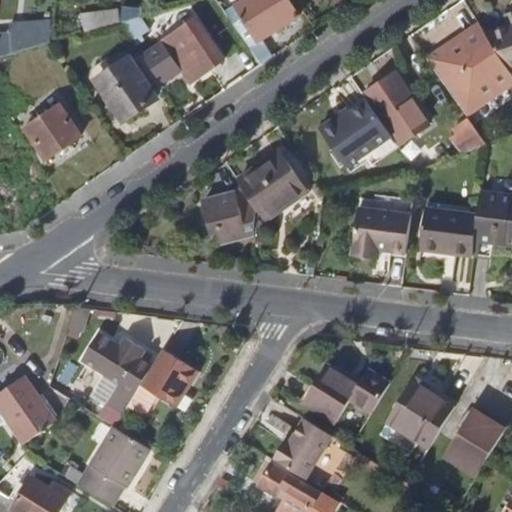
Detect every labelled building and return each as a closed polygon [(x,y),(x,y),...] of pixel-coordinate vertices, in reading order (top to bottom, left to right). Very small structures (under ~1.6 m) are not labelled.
[(246,17),(236,23),(251,47),(302,16),(292,0),(266,0),(269,3),(252,13),(249,7),(242,11),(246,17)] [(147,33),(138,19),(124,23),(137,40),(147,33)] [(39,38),(38,48),(47,45),(52,44),(54,23),(28,20),(27,30),(19,29),(19,35),(39,38)] [(199,21),(166,44),(193,83),(226,60),(199,21)] [(454,52),(436,65),(467,112),(511,82),(511,65),(493,38),(486,27),(452,50),(454,52)] [(511,30),(493,38),(511,65),(511,30)] [(154,95),(166,86),(145,55),(132,64),(129,60),(99,82),(126,120),(156,99),(154,95)] [(398,72),(370,91),(406,143),(434,123),(398,72)] [(324,126),(351,166),(370,152),(374,158),(377,163),(403,145),(374,103),(358,114),(344,123),(339,116),(324,126)] [(62,104),(27,127),(51,162),(86,138),(62,104)] [(352,106),(339,116),(344,123),(358,114),(352,106)] [(462,134),(474,150),(491,144),(472,118),(458,128),(462,134)] [(456,139),(465,154),(474,150),(462,134),(456,139)] [(282,151),(241,179),(264,213),(287,197),(291,203),(309,190),(282,151)] [(355,171),(374,158),(370,152),(351,166),(355,171)] [(511,194),(485,191),(482,213),(479,240),(511,244),(511,194)] [(231,194),(207,200),(210,216),(218,215),(225,241),(256,232),(259,210),(250,199),(239,203),(231,194)] [(384,249),(411,252),(416,213),(363,207),(357,255),(383,258),(384,249)] [(458,252),(477,255),(479,240),(482,213),(430,207),(424,256),(457,260),(458,252)] [(494,249),(511,251),(511,244),(479,240),(477,255),(493,257),(494,249)] [(148,349),(128,337),(123,346),(102,333),(85,360),(109,375),(122,383),(109,404),(125,414),(130,406),(160,357),(148,350),(148,349)] [(201,370),(165,348),(160,357),(130,406),(143,413),(149,412),(160,394),(174,403),(184,385),(190,388),(201,370)] [(334,362),(331,368),(357,384),(361,378),(334,362)] [(357,384),(331,368),(327,365),(304,402),(335,422),(350,398),(373,413),(391,383),(366,368),(361,378),(357,384)] [(416,373),(413,378),(427,387),(431,382),(416,373)] [(122,383),(109,375),(96,396),(109,404),(122,383)] [(0,395),(0,401),(27,440),(57,419),(54,414),(59,411),(45,390),(40,394),(27,376),(0,395)] [(457,405),(427,387),(413,378),(387,420),(431,448),(457,405)] [(180,407),(190,388),(184,385),(174,403),(180,407)] [(125,414),(109,404),(102,417),(114,424),(117,426),(125,414)] [(478,477),(506,431),(474,412),(446,457),(478,477)] [(287,441),(275,459),(289,467),(310,480),(336,436),(308,418),(292,444),(287,441)] [(126,486),(150,446),(117,426),(114,424),(79,481),(113,502),(124,485),(126,486)] [(27,446),(0,474),(0,481),(29,450),(27,446)] [(283,494),(288,486),(292,489),(311,500),(305,509),(303,511),(328,511),(338,497),(310,480),(289,467),(289,468),(270,457),(256,479),(276,491),(277,490),(283,494)] [(11,496),(0,489),(0,511),(15,511),(16,510),(19,511),(60,511),(69,498),(52,487),(34,477),(29,485),(21,480),(11,496)] [(56,479),(52,487),(69,498),(73,489),(56,479)] [(292,489),(288,499),(305,509),(311,500),(292,489)]
